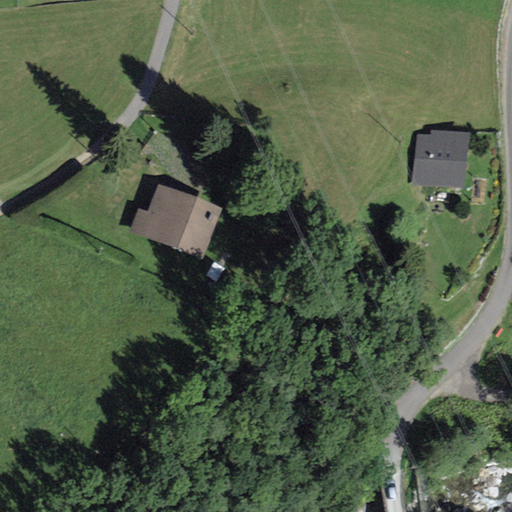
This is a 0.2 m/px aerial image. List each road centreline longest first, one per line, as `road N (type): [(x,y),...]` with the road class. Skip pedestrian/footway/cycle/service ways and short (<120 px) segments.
road 1 (residential): [(511,245),(489,314),(402,419),(391,457),(395,511)]
road 2 (track): [(172,0),(148,83),(112,146),(48,195),(0,218)]
road 3 (residential): [(511,36),(511,161)]
